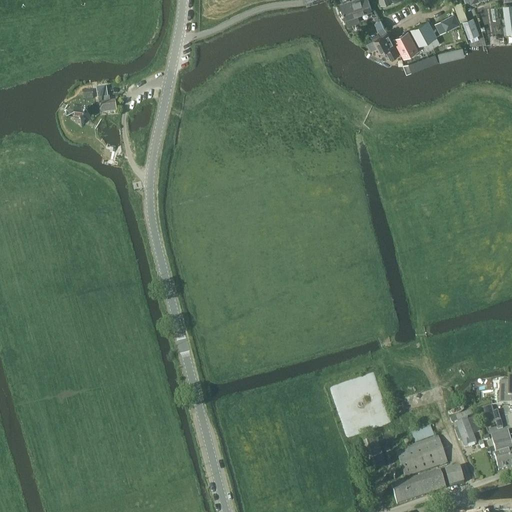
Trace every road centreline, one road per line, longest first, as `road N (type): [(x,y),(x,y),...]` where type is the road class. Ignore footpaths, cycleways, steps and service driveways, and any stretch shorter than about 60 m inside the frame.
road 1 (tertiary): [(183,0),(149,193),(226,511)]
road 2 (track): [(149,181),(129,153),(125,105),(135,90),(170,75)]
road 3 (unclassified): [(389,511),(452,494),(469,504),(511,504)]
